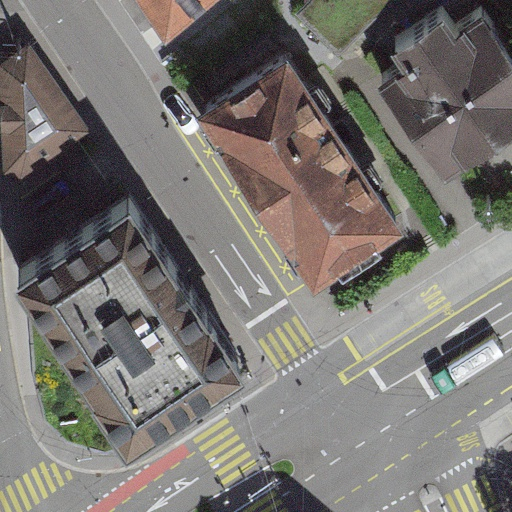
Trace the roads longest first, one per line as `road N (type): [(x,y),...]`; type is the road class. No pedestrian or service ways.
road 1 (residential): [(69,0),(269,315),(348,422)]
road 2 (primary): [(348,422),(511,320)]
road 3 (primary): [(225,511),(348,422)]
road 4 (residential): [(434,511),(348,422)]
